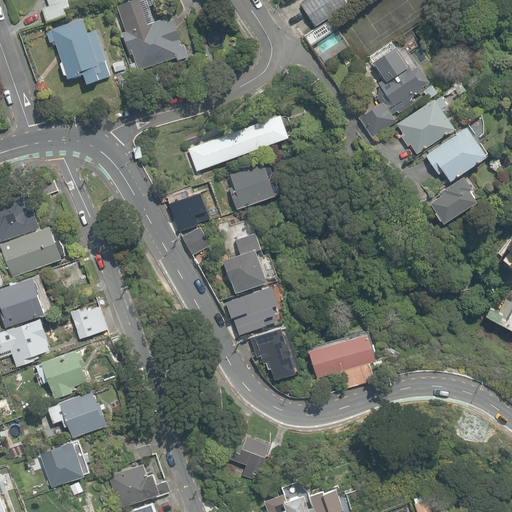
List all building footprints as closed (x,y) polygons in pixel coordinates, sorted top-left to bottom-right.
[(67,0),(38,0),(45,20),(72,11),(67,0)] [(134,69),(186,56),(175,12),(151,18),(146,0),(123,0),(116,2),(134,69)] [(345,0),(306,0),(300,4),(316,26),(348,4),(348,3),(345,0)] [(50,28),(67,80),(83,75),(86,84),(112,75),(91,14),(50,28)] [(423,86),(430,81),(418,66),(417,66),(405,48),(400,51),(396,46),(391,40),(368,56),(372,63),(383,80),(379,83),(380,85),(377,97),(381,103),(360,117),(373,136),(396,121),(392,114),(397,110),(399,113),(414,102),(412,98),(413,98),(411,97),(424,87),(423,86)] [(438,93),(432,84),(423,90),(429,98),(438,93)] [(417,153),(455,128),(442,110),(445,108),(443,106),(447,104),(441,95),(435,99),(434,98),(397,123),(403,133),(401,134),(408,145),(410,144),(417,153)] [(287,137),(279,113),(183,145),(192,168),(287,137)] [(450,180),(487,155),(467,126),(426,155),(439,174),(443,171),(450,180)] [(133,149),(135,158),(142,157),(140,147),(133,149)] [(277,193),(265,159),(227,172),(231,180),(227,184),(234,207),(277,193)] [(444,222),(477,199),(470,189),(472,187),(464,175),(438,193),(440,196),(430,203),(436,212),(435,212),(440,220),(441,219),(444,222)] [(0,236),(1,240),(40,226),(34,208),(32,208),(26,191),(0,201),(0,236)] [(56,239),(50,224),(1,243),(13,276),(63,257),(61,254),(66,253),(60,238),(56,239)] [(272,280),(255,230),(234,237),(220,240),(237,290),(272,280)] [(35,280),(34,275),(0,287),(0,302),(3,311),(0,312),(5,325),(8,324),(8,326),(45,312),(38,293),(40,292),(38,288),(39,287),(37,280),(35,280)] [(279,303),(272,285),(244,295),(226,301),(232,316),(233,316),(239,334),(278,320),(273,305),(279,303)] [(511,300),(502,319),(497,317),(499,313),(487,307),(483,315),(511,330),(511,300)] [(77,329),(80,338),(108,328),(101,309),(98,311),(95,301),(71,310),(74,318),(78,329),(77,329)] [(48,336),(42,316),(0,331),(0,356),(12,352),(17,366),(35,359),(35,358),(40,356),(38,352),(50,348),(46,336),(48,336)] [(307,368),(291,322),(259,335),(271,369),(277,366),(282,377),(307,368)] [(382,361),(371,329),(315,346),(326,377),(345,370),(350,387),(376,378),(373,363),(382,361)] [(82,352),(81,349),(45,362),(46,363),(40,365),(41,372),(38,373),(40,379),(45,377),(47,383),(53,381),(57,398),(75,392),(74,391),(78,390),(77,386),(91,382),(87,367),(89,366),(85,351),(82,352)] [(182,366),(166,370),(169,382),(185,378),(182,366)] [(75,437),(112,425),(103,402),(101,402),(95,390),(63,402),(63,404),(51,408),(57,423),(65,420),(68,427),(71,425),(75,437)] [(258,475),(270,444),(246,435),(243,442),(231,437),(224,456),(246,464),(244,470),(258,475)] [(55,487),(90,475),(90,473),(94,472),(90,462),(93,461),(90,453),(87,454),(82,439),(43,452),(55,487)] [(283,444),(273,440),(267,457),(277,460),(283,444)] [(123,508),(173,492),(169,481),(161,483),(158,473),(152,475),(148,463),(110,475),(123,508)] [(309,511),(314,510),(314,511),(335,511),(343,510),(335,488),(323,492),(322,489),(309,494),(312,505),(307,507),(303,493),(286,498),(284,492),(263,499),(267,511),(309,511)] [(431,511),(426,498),(414,503),(417,511),(431,511)] [(161,511),(158,502),(127,511),(161,511)]
